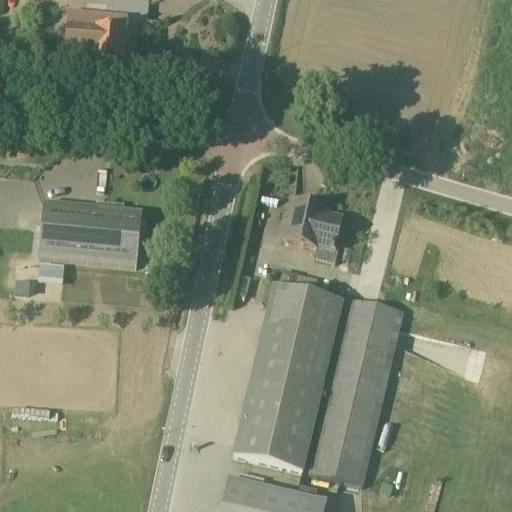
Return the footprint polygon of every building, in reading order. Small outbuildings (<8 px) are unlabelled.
[(122,64),(124,49),(128,49),(129,35),(127,35),(128,23),(96,20),(96,21),(70,19),(69,31),(68,31),(66,54),(93,56),(93,61),(122,64)] [(142,217),(107,213),(108,205),(95,204),(95,212),(44,207),(38,262),(46,263),(136,272),(142,217)] [(341,223),(325,219),(326,215),(292,207),(284,244),(316,252),(315,263),(334,267),(337,254),(334,253),(341,223)] [(39,266),(38,281),(62,284),(64,269),(39,266)] [(282,274),(279,288),(294,291),(297,277),(282,274)] [(342,306),(322,299),(273,287),(232,461),(301,478),(342,306)] [(403,318),(350,305),(327,398),(308,479),(360,492),(403,318)] [(297,499),(227,483),(220,511),(323,511),(325,506),(315,503),(297,499)] [(379,498),(389,501),(393,489),(382,486),(379,498)] [(300,489),(297,499),(315,503),(317,493),(300,489)]
